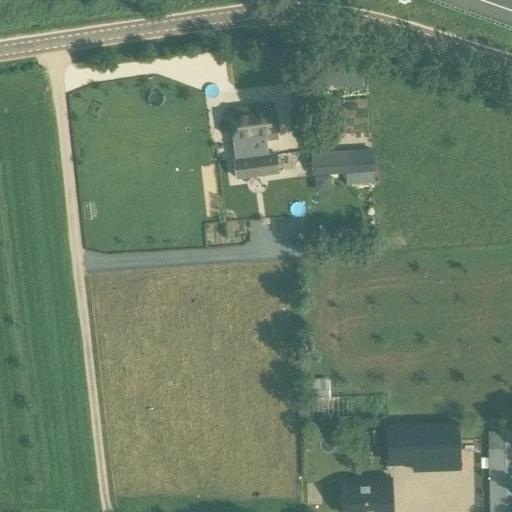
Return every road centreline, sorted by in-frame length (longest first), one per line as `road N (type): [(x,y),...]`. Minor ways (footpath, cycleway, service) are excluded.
road 1 (tertiary): [(0,50),(262,12),(394,29),(511,67)]
road 2 (unknown): [(201,21),(224,144)]
